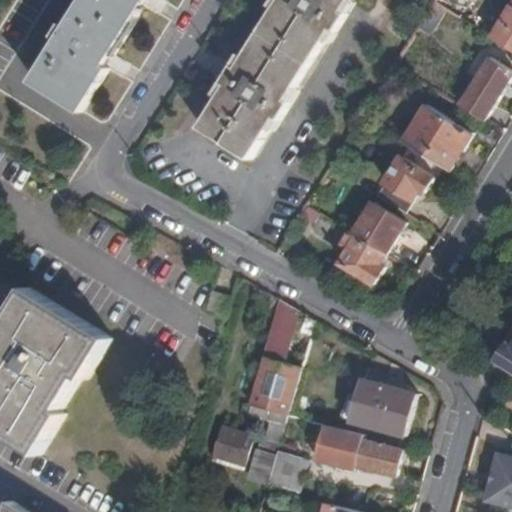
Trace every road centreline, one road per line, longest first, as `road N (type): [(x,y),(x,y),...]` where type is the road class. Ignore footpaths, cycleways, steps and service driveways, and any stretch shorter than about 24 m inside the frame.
road 1 (residential): [(206,0),(99,173),(395,344)]
road 2 (residential): [(395,344),(511,157)]
road 3 (residential): [(395,344),(470,389),(435,511)]
